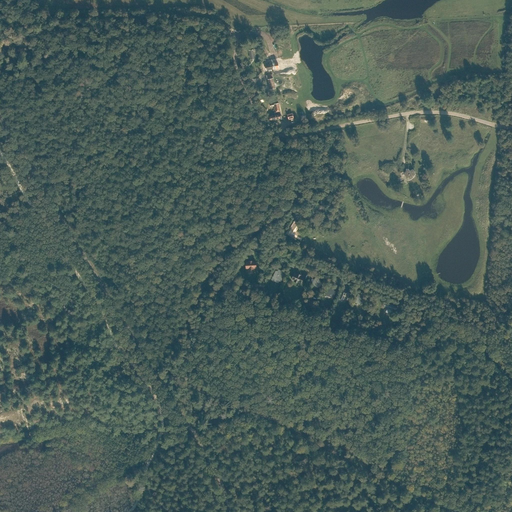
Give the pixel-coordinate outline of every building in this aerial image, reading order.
[(272,64),(265,65),(266,71),(268,70),(268,72),(271,72),(270,70),(273,69),(272,64)] [(272,74),(266,75),(267,80),(269,89),(275,88),(273,78),(272,74)] [(275,115),(268,117),(269,121),(281,118),(280,114),(279,112),(280,111),(278,103),(274,104),(276,112),(274,113),(275,115)] [(407,172),(405,173),(406,175),(406,176),(408,179),(408,180),(409,180),(410,179),(411,179),(412,178),(413,177),(413,176),(415,175),(412,170),(410,172),(409,170),(407,171),(407,172)] [(295,223),(288,233),(296,238),(299,234),(296,232),(299,227),(295,223)] [(279,280),(281,281),(286,271),(283,270),(282,272),(278,270),(277,272),(276,271),(271,280),(278,283),(279,280)] [(298,282),(301,283),(303,277),(300,276),(301,275),(297,274),(297,275),(294,274),(292,280),(295,281),(294,282),(297,283),(298,282)] [(316,278),(312,284),(317,287),(321,281),(316,278)] [(327,289),(325,294),(331,297),(331,296),(333,297),(335,291),(333,291),(334,289),(330,287),(329,290),(327,289)] [(342,291),(339,298),(343,300),(345,296),(345,297),(345,299),(349,301),(351,294),(347,292),(346,296),(345,295),(346,293),(342,291)] [(358,295),(355,303),(361,304),(364,295),(361,294),(361,296),(358,295)] [(397,308),(383,303),(382,305),(387,307),(385,312),(391,314),(393,309),(396,310),(397,308)]
